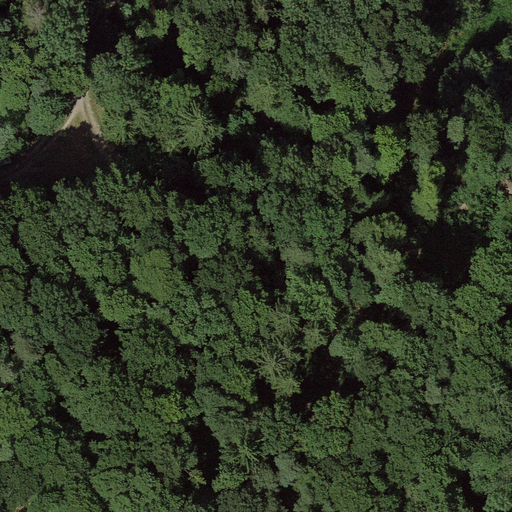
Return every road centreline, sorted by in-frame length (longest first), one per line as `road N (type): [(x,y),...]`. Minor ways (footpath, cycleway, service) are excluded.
road 1 (track): [(109,0),(61,153),(0,177)]
road 2 (track): [(61,153),(254,217)]
